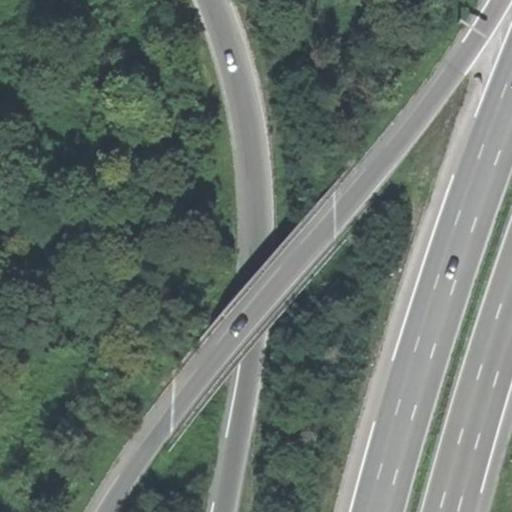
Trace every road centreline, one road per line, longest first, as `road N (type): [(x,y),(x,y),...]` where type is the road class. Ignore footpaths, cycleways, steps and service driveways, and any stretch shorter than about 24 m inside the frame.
road 1 (trunk): [(500,0),(421,120),(174,403),(98,511)]
road 2 (trunk): [(212,0),(241,109),(255,252),(247,385),(224,511)]
road 3 (trunk): [(511,88),(376,511)]
road 4 (trunk): [(449,511),(511,305)]
